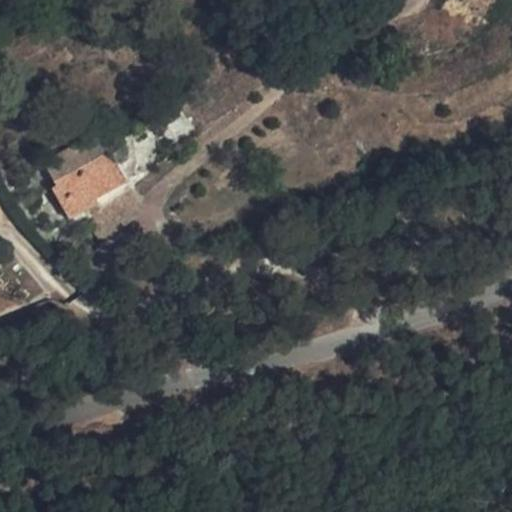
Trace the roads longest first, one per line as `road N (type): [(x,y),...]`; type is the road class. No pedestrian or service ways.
road 1 (residential): [(0,440),(511,278)]
road 2 (unknown): [(378,325),(284,290),(189,313)]
